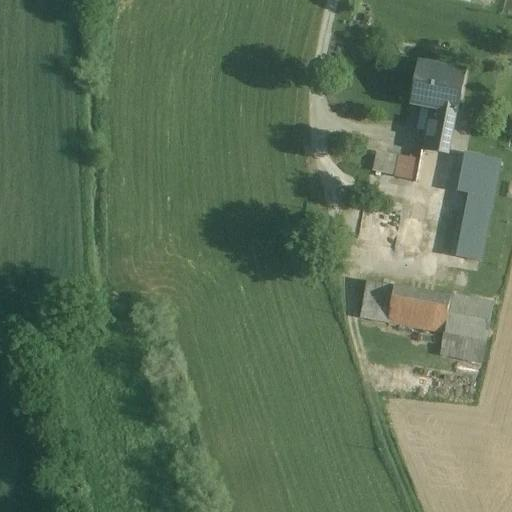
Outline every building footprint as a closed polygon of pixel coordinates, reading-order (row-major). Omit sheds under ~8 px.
[(465,75),(421,67),(414,106),(433,110),(455,114),(457,115),(465,75)] [(447,155),(455,114),(433,110),(425,150),(447,155)] [(376,174),(418,179),(420,157),(378,152),(376,174)] [(481,263),(500,163),(466,157),(459,193),(470,195),(467,211),(463,231),(458,259),(481,263)] [(492,307),(367,284),(359,323),(484,347),(492,307)]
